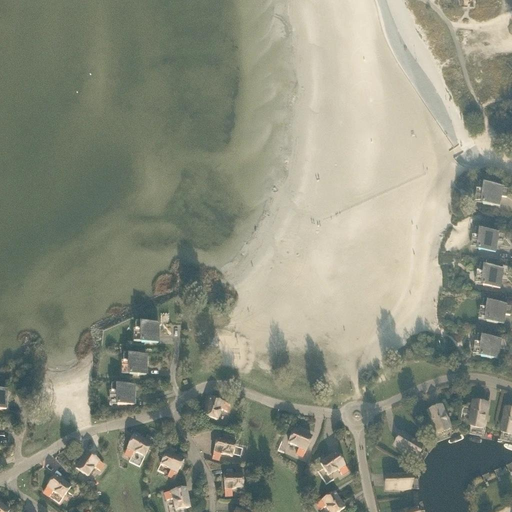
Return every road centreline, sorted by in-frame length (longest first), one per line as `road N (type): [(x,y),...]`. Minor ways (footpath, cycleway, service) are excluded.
road 1 (residential): [(184,400),(220,385),(344,418)]
road 2 (residential): [(23,466),(102,428),(173,411)]
road 3 (residential): [(369,413),(460,377),(511,388)]
